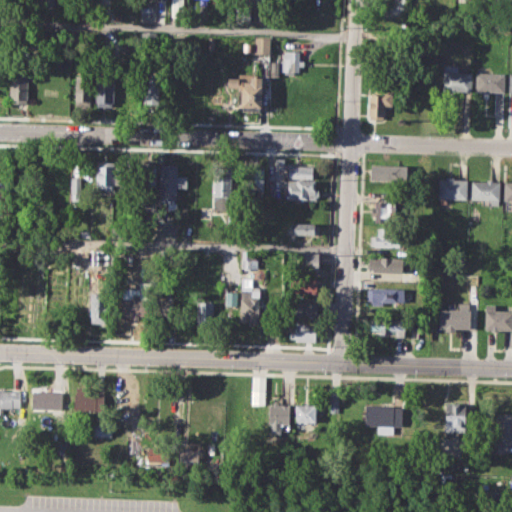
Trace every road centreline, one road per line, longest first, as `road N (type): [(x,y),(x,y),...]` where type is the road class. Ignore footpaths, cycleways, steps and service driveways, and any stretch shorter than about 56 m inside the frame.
road 1 (tertiary): [(0,351),(511,368)]
road 2 (residential): [(0,130),(511,146)]
road 3 (residential): [(355,0),(342,362)]
